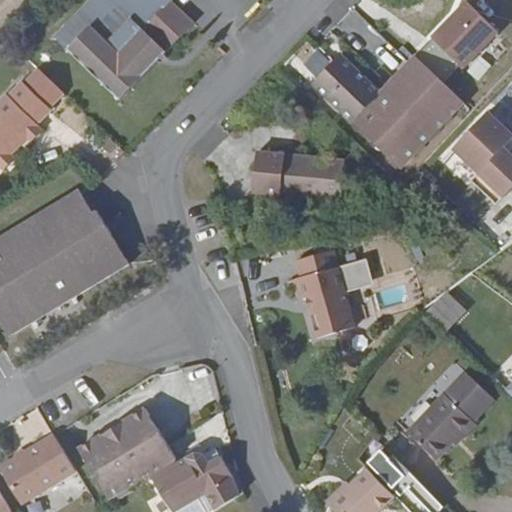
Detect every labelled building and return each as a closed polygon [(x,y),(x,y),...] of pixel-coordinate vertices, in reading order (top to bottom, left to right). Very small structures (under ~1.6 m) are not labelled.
[(165,54),(169,57),(198,27),(176,5),(180,0),(97,0),(58,41),(124,104),(160,67),(155,63),(165,54)] [(469,78),(505,42),(470,8),(435,43),(469,78)] [(364,47),(378,32),(352,9),(339,24),(364,47)] [(427,66),(438,59),(427,43),(416,50),(427,66)] [(160,67),(169,57),(165,54),(155,63),(160,67)] [(419,62),(413,68),(383,98),(343,61),(316,89),(403,174),(467,108),(419,62)] [(0,173),(15,158),(26,147),(27,145),(25,144),(39,129),(11,101),(0,112),(0,173)] [(511,196),(511,158),(507,153),(511,147),(511,137),(491,118),(457,153),(481,178),(474,186),(499,210),(511,196)] [(26,147),(15,158),(19,162),(30,151),(26,147)] [(255,197),(316,203),(335,205),(343,206),(348,166),(259,157),(255,197)] [(0,322),(12,341),(132,268),(99,215),(96,217),(82,194),(0,243),(0,322)] [(335,205),(316,203),(313,220),(334,222),(335,205)] [(346,292),(341,273),(335,256),(299,266),(304,283),(299,284),(305,306),(309,304),(313,316),(311,316),(319,344),(358,333),(346,292)] [(365,267),(341,273),(346,292),(370,285),(365,267)] [(437,465),(454,448),(475,426),(496,405),(469,378),(410,438),(437,465)] [(178,464),(147,414),(123,428),(127,433),(108,443),(105,439),(81,454),(111,504),(152,478),(173,465),(178,464)] [(475,426),(454,448),(457,451),(478,430),(475,426)] [(127,433),(123,428),(105,439),(108,443),(127,433)] [(77,476),(56,442),(45,450),(43,448),(26,457),(17,464),(1,473),(22,509),(77,476)] [(17,464),(26,457),(25,455),(16,460),(17,464)] [(214,511),(223,511),(240,502),(234,482),(227,471),(216,478),(210,469),(205,460),(196,459),(176,470),(155,482),(154,483),(164,500),(171,496),(179,511),(182,511),(202,500),(210,504),(214,511)] [(216,478),(227,471),(222,462),(210,469),(216,478)] [(176,470),(173,465),(152,478),(155,482),(176,470)] [(332,511),(386,511),(396,502),(370,475),(352,491),(332,511)] [(328,507),(332,511),(352,491),(349,488),(328,507)] [(0,511),(9,511),(0,496),(0,511)] [(171,511),(214,511),(210,504),(202,500),(182,511),(179,511),(171,496),(164,500),(171,511)]
